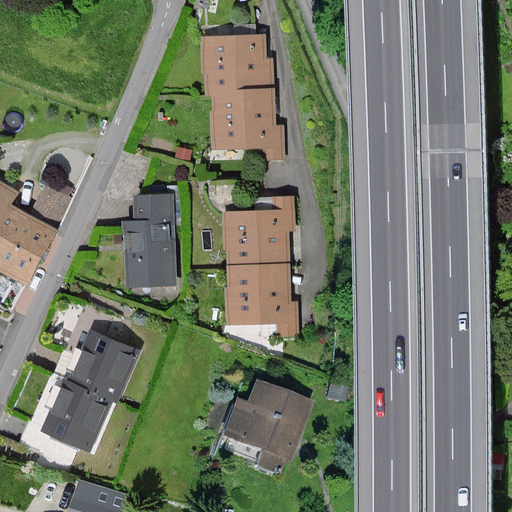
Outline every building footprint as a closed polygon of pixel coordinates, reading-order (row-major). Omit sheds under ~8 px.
[(265,37),(206,40),(208,97),(213,96),(274,94),(273,60),(266,61),(265,37)] [(274,94),(213,96),(214,147),(267,146),(267,156),(283,156),(282,128),(274,128),(274,94)] [(35,209),(63,222),(76,193),(48,180),(35,209)] [(0,184),(0,265),(24,279),(52,230),(8,206),(15,193),(0,184)] [(153,196),(136,196),(137,223),(126,223),(127,247),(128,286),(175,284),(173,222),(172,195),(153,196)] [(230,247),(230,266),(290,265),(289,232),(295,232),(294,197),(275,197),(276,212),(226,213),(227,247),(230,247)] [(290,265),(230,266),(232,286),(227,287),(228,323),(279,321),(280,337),(299,336),(297,302),(289,303),(290,265)] [(72,382),(112,399),(116,401),(138,350),(125,345),(93,331),(72,382)] [(66,380),(44,431),(90,451),(112,399),(72,382),(66,380)] [(260,382),(252,404),(243,401),(240,400),(228,432),(266,446),(260,463),(285,471),(291,452),(310,400),(260,382)] [(128,511),(134,496),(80,480),(69,511),(128,511)]
